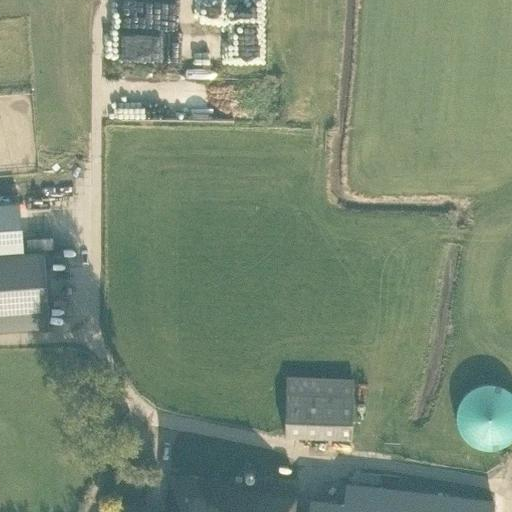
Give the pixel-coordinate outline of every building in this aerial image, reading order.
[(20,228),(18,202),(0,203),(0,330),(48,327),(46,310),(44,284),(42,251),(22,253),(21,240),(20,228)] [(283,435),(350,437),(352,378),(285,376),(283,435)] [(511,393),(508,390),(505,388),(502,386),(498,385),(494,384),(491,383),(487,383),(483,384),(479,385),(476,386),(472,387),(469,390),(466,392),(463,395),(461,398),(459,401),(457,405),(456,408),(455,412),(455,416),(455,420),(456,423),(457,427),(458,431),(460,434),(463,437),(465,440),(468,443),(471,445),(475,446),(478,448),(482,449),(486,449),(490,449),(494,449),(497,448),(501,447),(504,445),(508,443),(511,441),(511,439),(511,393)] [(292,511),(295,491),(235,484),(167,476),(163,511),(292,511)] [(490,511),(492,504),(345,487),(343,498),(343,502),(341,511),(490,511)]
